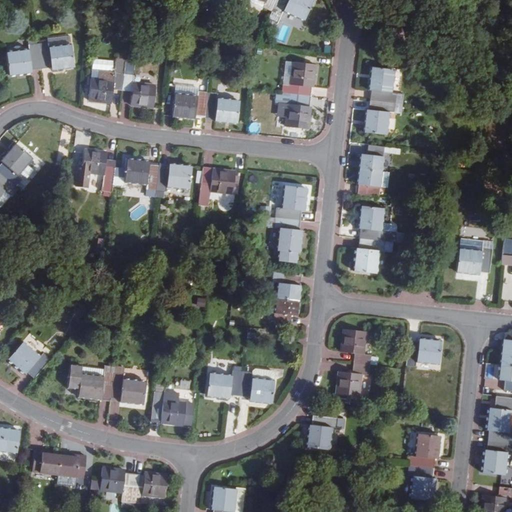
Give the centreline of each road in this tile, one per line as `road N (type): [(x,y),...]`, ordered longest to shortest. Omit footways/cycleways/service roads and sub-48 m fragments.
road 1 (residential): [(0,125),(17,113),(48,110),(123,133),(334,156)]
road 2 (residential): [(319,302),(310,373),(293,409),(252,442),(193,454)]
road 3 (residential): [(193,454),(83,433),(0,393)]
road 4 (residential): [(455,511),(476,320)]
road 5 (track): [(374,17),(511,112)]
road 6 (residential): [(319,302),(476,320)]
road 7 (residential): [(334,156),(350,24),(344,0)]
road 8 (residential): [(319,302),(334,156)]
